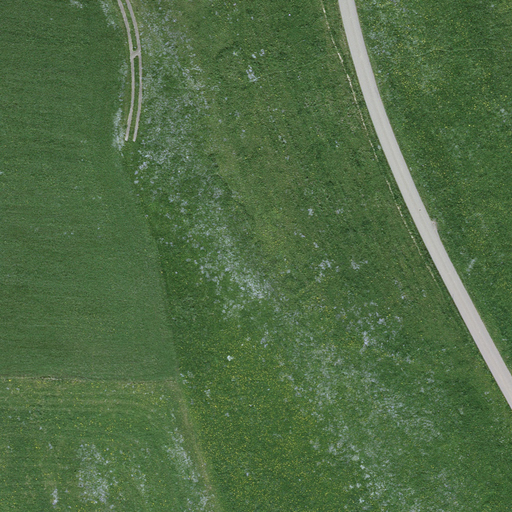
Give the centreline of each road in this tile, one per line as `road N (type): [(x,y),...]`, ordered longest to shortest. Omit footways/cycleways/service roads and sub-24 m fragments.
road 1 (unclassified): [(511,389),(413,197),(369,86),(348,0)]
road 2 (track): [(123,0),(137,75),(132,139)]
